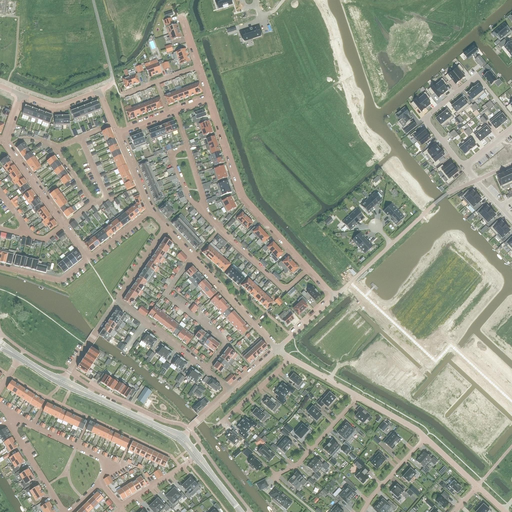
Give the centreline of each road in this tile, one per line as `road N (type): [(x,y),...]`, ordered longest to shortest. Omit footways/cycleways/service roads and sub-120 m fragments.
road 1 (residential): [(334,296),(244,198),(210,97)]
road 2 (residential): [(511,118),(476,75),(423,118),(465,167)]
road 3 (residential): [(63,225),(93,202),(53,148),(112,123)]
road 4 (residential): [(165,227),(276,349)]
road 5 (residential): [(358,396),(297,464),(271,477)]
